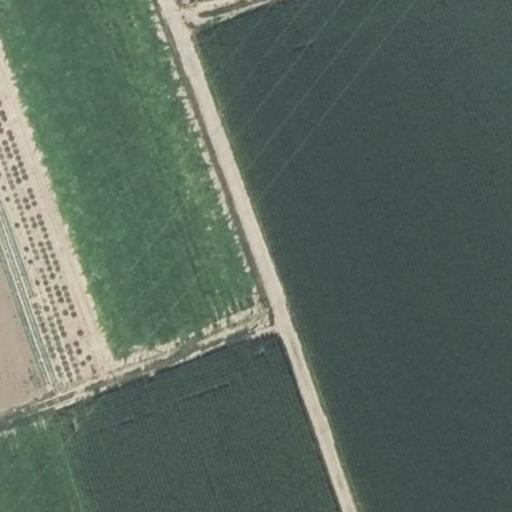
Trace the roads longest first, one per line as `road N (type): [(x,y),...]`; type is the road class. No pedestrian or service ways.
road 1 (track): [(169,0),(350,511)]
road 2 (track): [(0,427),(282,315)]
